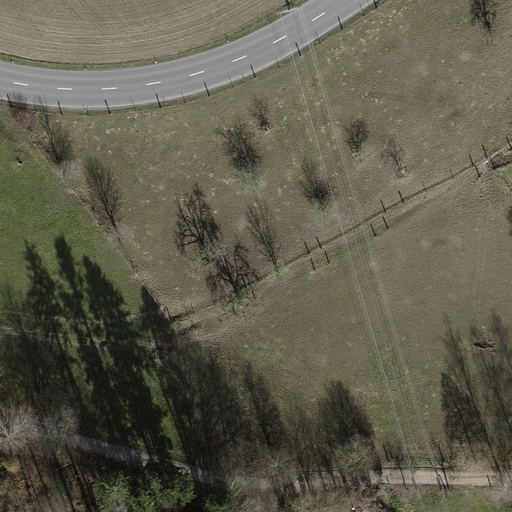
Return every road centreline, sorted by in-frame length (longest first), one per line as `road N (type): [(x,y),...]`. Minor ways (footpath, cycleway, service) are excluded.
road 1 (track): [(0,421),(230,479),(511,477)]
road 2 (tertiary): [(343,0),(242,58),(171,80),(100,89),(0,80)]
